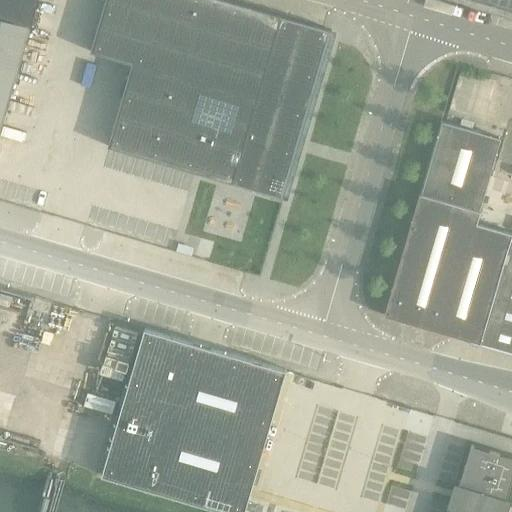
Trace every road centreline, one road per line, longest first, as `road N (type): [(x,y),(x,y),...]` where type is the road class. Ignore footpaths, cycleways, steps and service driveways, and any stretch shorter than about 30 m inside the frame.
road 1 (unclassified): [(0,243),(322,338)]
road 2 (unclassified): [(414,21),(322,338)]
road 3 (unclassified): [(322,338),(511,389)]
